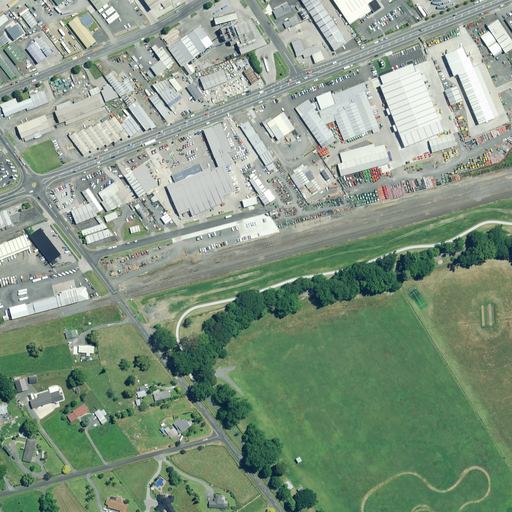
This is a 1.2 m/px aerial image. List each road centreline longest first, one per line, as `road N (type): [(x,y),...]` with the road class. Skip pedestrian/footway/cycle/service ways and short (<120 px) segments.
road 1 (primary): [(300,79),(60,174)]
road 2 (residential): [(0,495),(221,433)]
road 3 (residential): [(0,94),(204,0)]
road 4 (unclassified): [(86,256),(221,433)]
road 5 (primary): [(500,0),(300,79)]
road 6 (residential): [(86,256),(260,212)]
